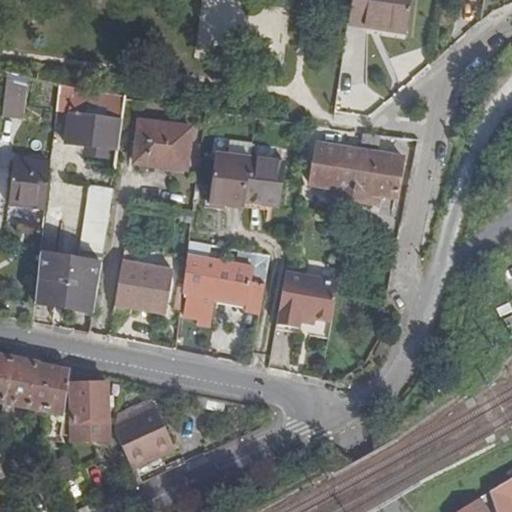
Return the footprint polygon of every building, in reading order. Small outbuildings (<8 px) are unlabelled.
[(218,0),(204,0),(198,37),(221,41),(224,23),(219,22),(222,1),(218,0)] [(352,0),(349,23),(365,26),(366,24),(406,30),(410,0),(352,0)] [(265,18),(240,19),(241,35),(266,33),(265,18)] [(4,106),(17,107),(20,78),(7,75),(4,106)] [(66,144),(88,146),(107,149),(106,154),(105,164),(117,165),(117,159),(125,99),(125,96),(85,90),(59,85),(56,112),(69,114),(66,144)] [(140,121),(134,164),(186,170),(191,128),(140,121)] [(363,133),(360,151),(351,201),(372,205),(374,196),(396,200),(403,159),(376,154),(379,135),(363,133)] [(216,154),(209,203),(244,208),(244,203),(273,207),(279,208),(285,163),(250,158),(252,144),(230,141),(228,155),(216,154)] [(351,201),(360,151),(318,144),(311,185),(334,189),(332,198),(351,201)] [(87,152),(106,154),(107,149),(88,146),(87,152)] [(45,209),(50,164),(14,160),(9,205),(45,209)] [(35,303),(56,307),(57,300),(65,302),(64,308),(94,313),(110,215),(113,190),(88,186),(82,236),(79,260),(58,256),(40,253),(35,303)] [(244,203),(244,208),(272,212),(273,207),(244,203)] [(61,233),(58,256),(79,260),(82,236),(61,233)] [(209,327),(214,298),(246,303),(245,307),(260,310),(270,256),(239,250),(237,265),(187,257),(183,291),(187,292),(182,316),(197,318),(196,325),(209,327)] [(122,262),(114,306),(165,314),(173,270),(122,262)] [(511,265),(501,271),(511,294),(511,265)] [(331,322),(337,286),(285,275),(276,324),(297,328),(299,322),(300,314),(315,318),(331,322)] [(300,314),(299,322),(314,325),(315,318),(300,314)] [(177,336),(176,346),(186,348),(187,337),(177,336)] [(0,400),(3,401),(11,360),(0,357),(0,400)] [(29,406),(37,364),(11,360),(3,401),(29,406)] [(70,371),(37,364),(29,406),(49,410),(44,442),(64,442),(61,437),(61,436),(70,371)] [(77,372),(70,371),(61,436),(71,436),(71,422),(108,421),(108,408),(108,396),(108,384),(76,384),(77,372)] [(220,401),(194,396),(191,407),(218,412),(220,401)] [(173,447),(155,408),(128,420),(125,412),(116,416),(114,430),(130,467),(173,447)] [(71,436),(71,442),(108,441),(108,421),(71,422),(71,436)] [(130,467),(133,471),(175,452),(173,447),(130,467)] [(69,453),(53,461),(64,483),(79,476),(69,453)] [(511,511),(511,478),(490,492),(492,497),(496,511),(511,511)] [(487,511),(483,503),(492,497),(490,492),(457,511),(487,511)]
